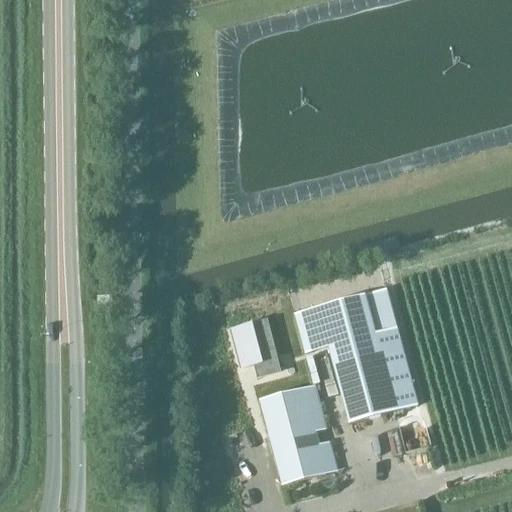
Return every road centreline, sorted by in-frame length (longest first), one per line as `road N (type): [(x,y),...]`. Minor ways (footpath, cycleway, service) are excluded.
road 1 (tertiary): [(76,511),(62,249)]
road 2 (tertiary): [(62,249),(51,511)]
road 3 (tertiary): [(62,249),(58,0)]
